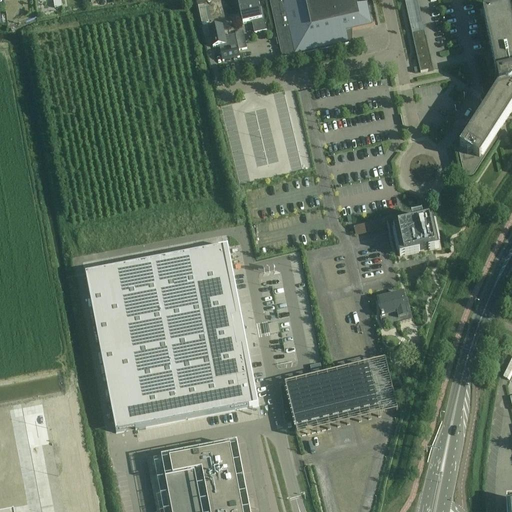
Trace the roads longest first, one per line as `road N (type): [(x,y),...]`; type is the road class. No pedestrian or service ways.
road 1 (residential): [(218,93),(397,54)]
road 2 (secondary): [(463,371),(435,449),(424,511)]
road 3 (secondary): [(463,371),(511,249)]
road 4 (secondary): [(442,500),(463,371)]
